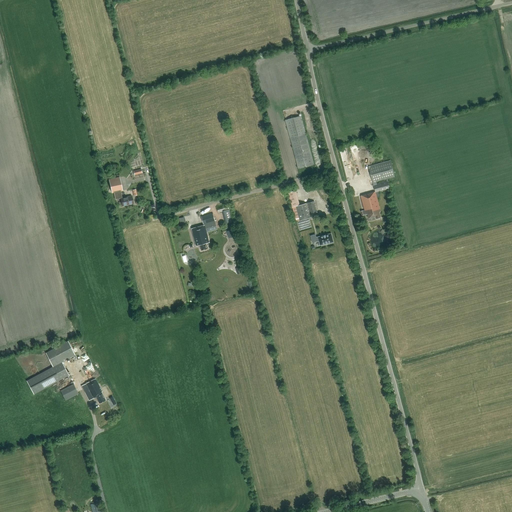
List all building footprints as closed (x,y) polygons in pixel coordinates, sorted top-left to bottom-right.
[(285,120),(298,169),(314,165),(301,115),(285,120)] [(388,181),(383,182),(377,184),(377,182),(395,177),(390,160),(368,166),(374,185),(373,185),(375,192),(360,196),(364,210),(360,211),(362,216),(366,215),(368,215),(369,219),(375,217),(376,219),(381,218),(379,213),(381,212),(376,197),(380,196),(379,193),(391,189),(388,181)] [(121,202),(119,203),(119,206),(122,205),(122,206),(133,203),(131,196),(120,198),(121,202)] [(310,217),(311,217),(318,215),(314,202),(296,206),(299,219),(298,220),(300,226),(312,223),(310,217)] [(201,216),(204,225),(205,224),(215,221),(213,213),(201,216)] [(205,225),(207,232),(218,230),(215,221),(205,224),(205,225)] [(191,229),(196,246),(200,245),(201,251),(208,249),(206,244),(210,243),(205,225),(191,229)] [(311,236),(312,242),(319,241),(320,245),(334,242),(331,233),(318,237),(316,238),(315,235),(311,236)] [(26,381),(34,394),(69,375),(62,362),(26,381)] [(99,404),(105,401),(101,392),(102,392),(95,379),(82,387),(89,401),(96,398),(99,404)] [(60,391),(65,401),(79,394),(73,384),(60,391)] [(90,504),(92,511),(101,511),(99,502),(90,504)]
